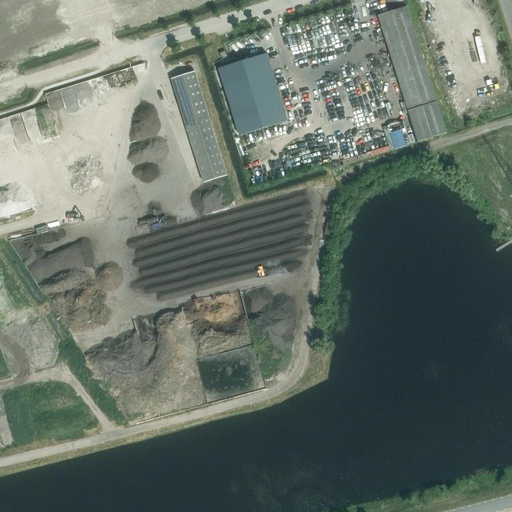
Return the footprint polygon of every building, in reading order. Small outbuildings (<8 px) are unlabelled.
[(10,0),(0,0),(0,44),(28,26),(10,0)] [(447,133),(407,6),(378,16),(418,142),(447,133)] [(219,54),(222,59),(227,57),(225,51),(219,54)] [(262,60),(214,75),(250,189),(298,174),(262,60)] [(172,79),(204,183),(227,176),(195,72),(172,79)] [(407,121),(389,125),(395,149),(412,145),(407,121)] [(197,212),(211,207),(207,196),(193,201),(197,212)]
